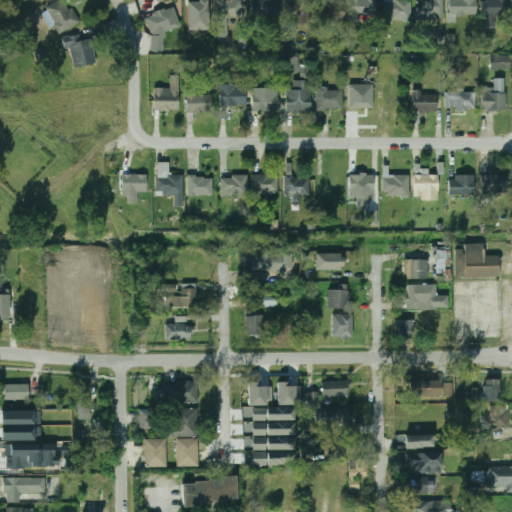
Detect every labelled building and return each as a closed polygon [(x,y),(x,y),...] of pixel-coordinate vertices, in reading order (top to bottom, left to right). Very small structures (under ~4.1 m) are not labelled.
[(60,34),(79,23),(66,0),(59,0),(45,8),(60,34)] [(187,29),(207,30),(207,0),(199,0),(199,2),(188,1),(187,29)] [(217,37),(217,0),(242,0),(242,17),(228,17),(228,37),(217,37)] [(251,0),(251,16),(278,16),(278,0),(251,0)] [(287,0),(287,14),(297,14),(297,22),(309,22),(309,0),(287,0)] [(377,18),(377,0),(351,0),(351,18),(377,18)] [(384,0),(384,21),(411,21),(411,0),(384,0)] [(443,0),(417,0),(417,20),(443,20),(443,0)] [(449,0),(449,15),(477,15),(477,0),(449,0)] [(506,0),(483,0),(483,25),(496,25),(496,15),(506,15),(506,0)] [(320,25),(345,25),(345,2),(320,2),(320,25)] [(145,15),(154,52),(165,49),(161,33),(180,28),(175,8),(145,15)] [(64,37),(65,48),(72,47),(73,66),(94,65),(92,39),(80,40),(80,36),(64,37)] [(315,53),(315,44),(325,44),(324,53),(315,53)] [(284,73),(284,56),(298,56),(298,74),(284,73)] [(509,69),(509,57),(491,57),(491,69),(509,69)] [(181,75),(170,75),(170,87),(154,87),(154,110),(181,110),(181,75)] [(506,110),(506,78),(493,78),(493,87),(482,87),(482,110),(506,110)] [(286,112),(311,112),(311,81),(293,81),(293,89),(286,89),(286,112)] [(372,84),(349,84),(349,108),(372,108),(372,84)] [(221,107),(239,107),(239,85),(221,85),(221,107)] [(278,111),(278,87),(252,87),(252,111),(278,111)] [(344,88),(317,88),(317,109),(344,109),(344,88)] [(412,91),(412,113),(437,113),(437,91),(412,91)] [(475,92),(445,92),(445,111),(475,111),(475,92)] [(186,94),(186,112),(213,112),(213,94),(186,94)] [(175,196),(175,206),(183,206),(183,174),(169,174),(169,162),(156,162),(156,196),(175,196)] [(409,174),(389,174),(389,166),(383,166),(383,196),(409,196),(409,174)] [(373,174),(366,175),(366,173),(356,173),(356,175),(349,175),(349,199),(357,199),(357,209),(368,209),(368,199),(374,199),(373,174)] [(123,195),(146,195),(146,174),(123,174),(123,195)] [(278,174),(252,174),(252,197),(278,197),(278,174)] [(438,200),(438,174),(414,174),(414,200),(438,200)] [(248,175),(221,175),(221,196),(248,196),(248,175)] [(213,196),(213,176),(188,176),(188,196),(213,196)] [(309,176),(285,176),(285,201),(309,201),(309,176)] [(483,176),(483,195),(507,195),(507,176),(483,176)] [(449,194),(473,194),(473,177),(449,177),(449,194)] [(365,225),(365,211),(377,211),(377,225),(365,225)] [(485,244),(455,245),(456,277),(500,277),(500,256),(485,256),(485,244)] [(448,249),(435,249),(435,274),(448,274),(448,249)] [(316,253),(316,269),(343,269),(343,254),(316,253)] [(293,270),(293,255),(251,255),(251,270),(293,270)] [(423,280),(423,260),(403,260),(403,280),(423,280)] [(176,285),(163,285),(163,293),(176,293),(176,285)] [(196,307),(196,285),(181,285),(181,297),(166,297),(166,307),(196,307)] [(408,286),(408,301),(424,301),(424,309),(449,309),(449,295),(436,295),(436,286),(408,286)] [(328,309),(350,309),(350,290),(328,290),(328,309)] [(262,295),(262,306),(278,306),(278,295),(262,295)] [(0,298),(0,319),(11,319),(11,298),(0,298)] [(332,314),(332,338),(353,338),(353,314),(332,314)] [(246,338),(263,338),(263,315),(246,315),(246,338)] [(397,336),(413,336),(413,321),(397,321),(397,336)] [(191,340),(191,324),(166,324),(166,340),(191,340)] [(483,402),(499,401),(498,379),(482,380),(483,402)] [(197,404),(197,381),(164,381),(164,404),(197,404)] [(322,398),(348,398),(348,381),(322,381),(322,398)] [(409,396),(452,396),(452,381),(409,381),(409,396)] [(271,386),(261,387),(261,382),(248,383),(248,404),(271,404),(271,386)] [(277,405),(300,405),(299,386),(289,387),(289,382),(277,382),(277,405)] [(28,384),(4,384),(4,399),(28,399),(28,384)] [(76,393),(76,421),(92,421),(92,393),(76,393)] [(293,420),(293,407),(246,408),(246,421),(293,420)] [(490,407),(490,428),(508,428),(508,407),(490,407)] [(347,408),(320,408),(320,429),(347,429),(347,408)] [(197,436),(197,410),(169,410),(169,436),(197,436)] [(0,424),(0,411),(40,411),(40,424),(0,424)] [(294,423),(244,422),(244,432),(253,432),(253,434),(293,435),(294,423)] [(1,427),(41,427),(41,439),(1,439),(1,427)] [(405,435),(405,449),(433,448),(433,435),(405,435)] [(167,467),(167,440),(145,439),(145,467),(167,467)] [(197,439),(177,439),(177,466),(198,465),(197,439)] [(7,468),(7,456),(5,456),(5,444),(54,444),(54,455),(58,455),(58,465),(25,465),(25,468),(7,468)] [(414,474),(441,474),(441,453),(405,453),(405,469),(414,469),(414,474)] [(359,477),(369,477),(369,459),(349,459),(349,489),(359,489),(359,477)] [(505,486),(505,492),(511,492),(511,467),(487,467),(487,486),(505,486)] [(182,481),(184,507),(238,503),(236,477),(182,481)] [(3,478),(3,493),(7,493),(7,501),(21,501),(21,494),(45,494),(45,478),(3,478)] [(408,494),(435,494),(435,479),(408,479),(408,494)] [(408,501),(408,511),(451,511),(451,501),(408,501)]
